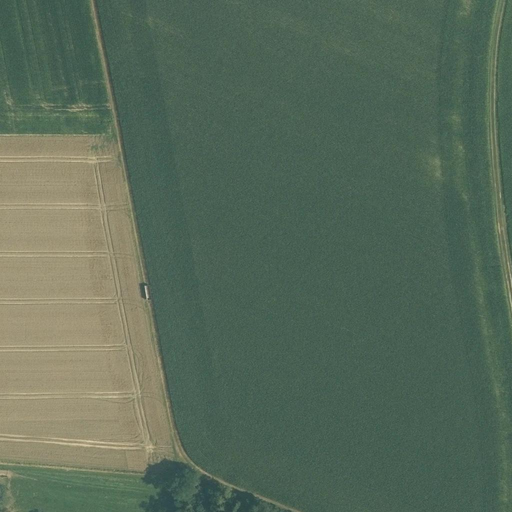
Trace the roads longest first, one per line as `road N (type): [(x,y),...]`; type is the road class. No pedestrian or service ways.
road 1 (track): [(96,0),(175,442),(177,511)]
road 2 (track): [(504,0),(493,116),(511,283)]
